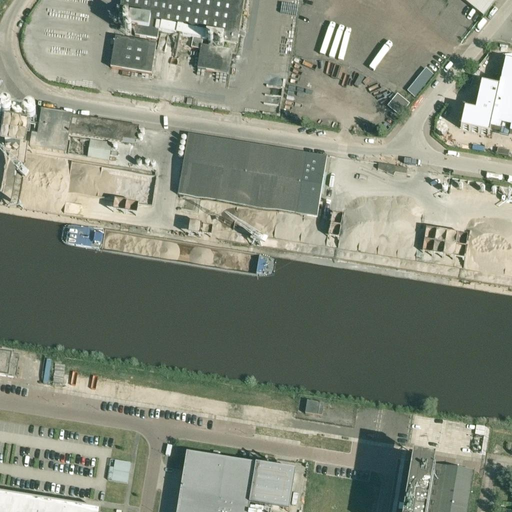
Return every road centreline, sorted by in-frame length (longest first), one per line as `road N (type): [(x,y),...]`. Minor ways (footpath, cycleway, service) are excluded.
road 1 (unclassified): [(405,157),(46,102),(8,63)]
road 2 (unclassified): [(405,157),(413,127),(491,27)]
